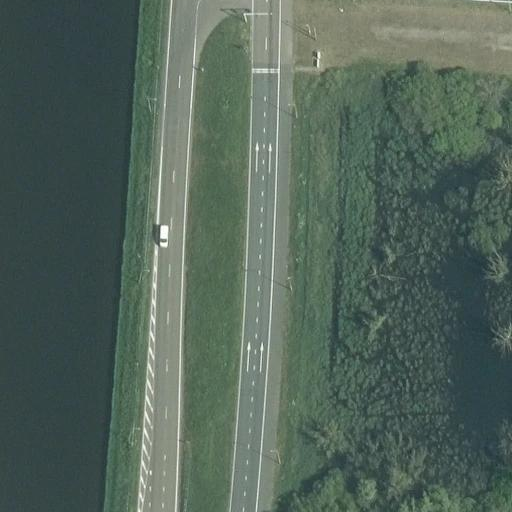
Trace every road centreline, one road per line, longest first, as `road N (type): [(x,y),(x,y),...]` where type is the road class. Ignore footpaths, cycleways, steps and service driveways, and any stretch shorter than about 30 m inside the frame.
road 1 (trunk): [(186,0),(156,511)]
road 2 (trunk): [(245,511),(267,0)]
